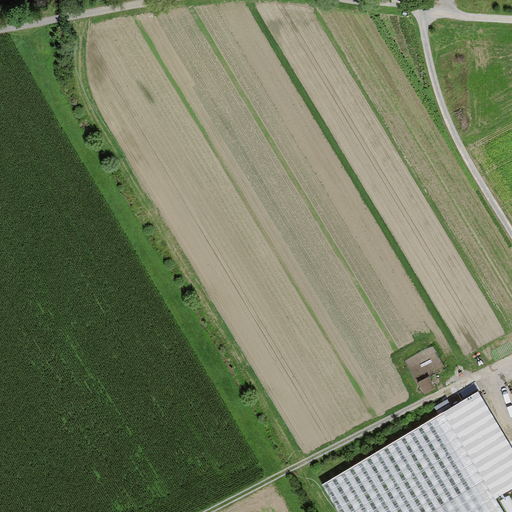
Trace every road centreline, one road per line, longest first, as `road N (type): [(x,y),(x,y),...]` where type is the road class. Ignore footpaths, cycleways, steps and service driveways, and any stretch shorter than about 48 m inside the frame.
road 1 (track): [(511,359),(210,511)]
road 2 (track): [(511,241),(430,79),(418,0)]
road 3 (track): [(0,29),(172,0)]
road 4 (track): [(390,0),(420,12),(511,18)]
